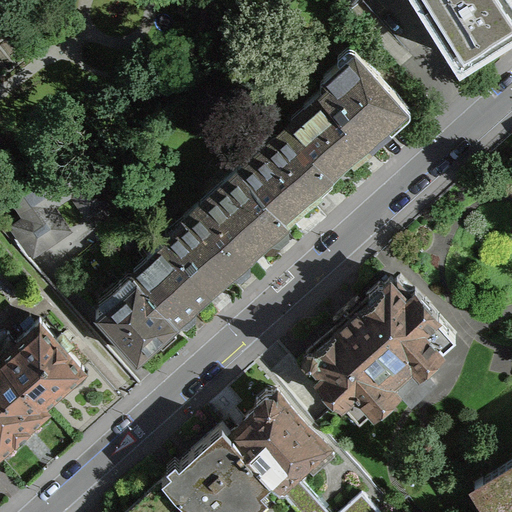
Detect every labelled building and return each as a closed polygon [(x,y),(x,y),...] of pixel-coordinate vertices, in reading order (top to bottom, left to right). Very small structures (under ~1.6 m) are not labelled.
[(225,0),(247,30),(284,5),(280,0),(225,0)] [(511,0),(424,0),(461,59),(472,52),(511,26),(511,0)] [(0,34),(9,28),(0,16),(0,34)] [(323,74),(329,80),(320,87),(372,144),(380,137),(412,108),(355,45),(323,74)] [(308,107),(289,123),(291,125),(333,171),(340,165),(350,155),(354,160),(372,144),(320,87),(304,102),(308,107)] [(260,153),(255,148),(238,163),(288,219),(303,206),(322,189),(318,184),(333,171),(291,125),(260,153)] [(109,195),(77,147),(15,195),(28,213),(17,221),(35,246),(67,224),(65,222),(69,219),(86,208),(87,210),(109,195)] [(222,178),(226,183),(204,203),(250,254),(260,244),(271,234),(272,236),(279,237),(288,229),(288,222),(286,221),(288,219),(238,163),(222,178)] [(184,213),(188,218),(166,237),(211,288),(223,278),(233,269),(234,270),(241,271),(249,264),(249,257),(248,256),(250,254),(204,203),(200,198),(184,213)] [(0,218),(12,209),(6,202),(0,206),(0,218)] [(152,247),(158,253),(137,272),(178,318),(180,316),(182,318),(187,319),(195,311),(195,306),(194,304),(202,297),(211,288),(166,237),(165,236),(152,247)] [(137,272),(96,309),(137,355),(150,343),(159,335),(163,340),(176,327),(173,323),(178,318),(137,272)] [(434,382),(420,367),(443,346),(442,344),(456,332),(415,286),(414,286),(401,272),(394,278),(391,274),(384,281),(381,278),(371,287),(366,292),(368,294),(361,301),(358,297),(360,296),(358,294),(356,296),(355,297),(347,304),(346,305),(345,306),(423,392),(434,382)] [(345,306),(344,306),(344,308),(337,314),(335,315),(333,317),(335,319),(336,317),(339,321),(326,332),(306,350),(321,366),(319,373),(360,418),(374,406),(375,407),(398,386),(412,401),(423,392),(345,306)] [(58,335),(40,316),(0,352),(0,353),(43,402),(55,392),(67,381),(68,383),(69,382),(72,382),(75,381),(78,379),(80,378),(82,374),(83,370),(84,369),(82,367),(84,365),(67,346),(72,342),(62,331),(58,335)] [(0,449),(10,440),(28,424),(30,422),(47,407),(43,402),(0,353),(0,449)] [(281,484),(294,499),(305,511),(382,511),(362,489),(335,511),(332,511),(295,471),(305,461),(314,471),(334,452),(326,443),(327,442),(277,387),(274,389),(273,388),(266,387),(257,396),(256,403),(258,404),(242,418),(234,425),(236,428),(233,431),(281,484)] [(281,484),(233,431),(223,420),(191,448),(163,473),(183,495),(198,511),(279,511),(294,499),(281,484)] [(511,511),(511,457),(475,481),(494,511),(511,511)] [(118,511),(163,511),(183,495),(163,473),(129,503),(118,511)]
